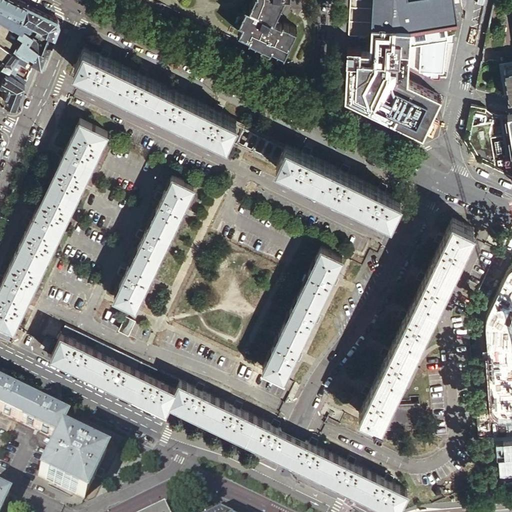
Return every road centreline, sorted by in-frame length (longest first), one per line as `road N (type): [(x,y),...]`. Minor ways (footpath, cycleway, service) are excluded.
road 1 (residential): [(271,477),(314,383),(361,323),(441,182)]
road 2 (unclassified): [(271,477),(0,355)]
road 3 (tertiary): [(324,126),(73,6)]
road 4 (residential): [(73,6),(22,132)]
road 5 (tertiary): [(441,182),(324,126)]
road 6 (residential): [(324,126),(331,0)]
